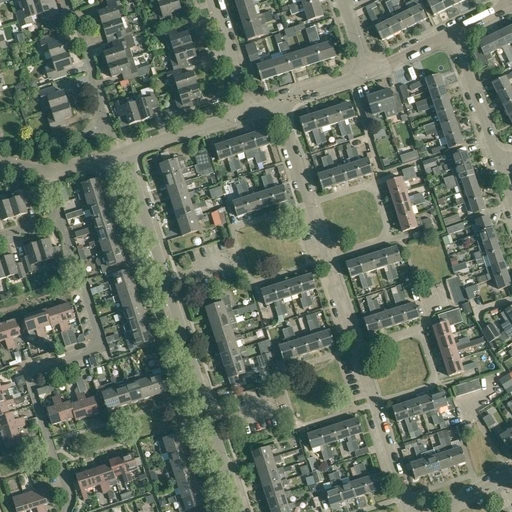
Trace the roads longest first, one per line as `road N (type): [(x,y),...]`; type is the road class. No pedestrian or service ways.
road 1 (residential): [(407,511),(278,102)]
road 2 (tertiary): [(243,511),(125,151)]
road 3 (residential): [(66,511),(71,495),(63,469),(27,391),(29,373),(86,355),(94,339),(59,219)]
road 4 (residential): [(88,134),(103,122),(100,103),(65,0)]
road 5 (residential): [(497,169),(454,31)]
road 6 (tertiary): [(125,151),(247,112)]
